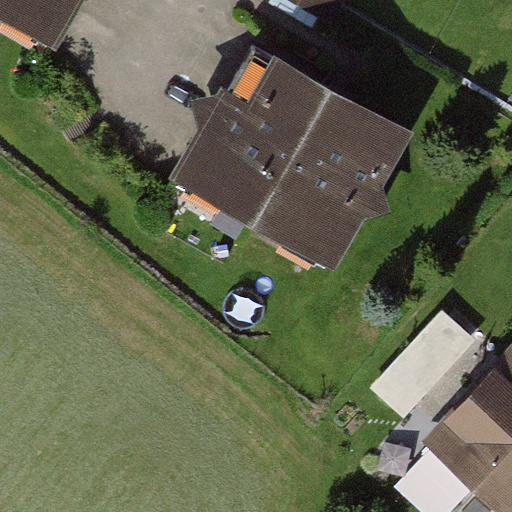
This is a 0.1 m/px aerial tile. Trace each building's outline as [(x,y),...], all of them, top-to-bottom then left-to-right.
[(4,0),(56,34),(78,0),(4,0)] [(335,0),(309,0),(329,11),(335,0)] [(256,52),(191,165),(338,250),(404,137),(256,52)] [(421,338),(375,387),(404,414),(450,365),(421,338)] [(511,511),(511,358),(426,451),(468,490),(477,480),(511,511)]
